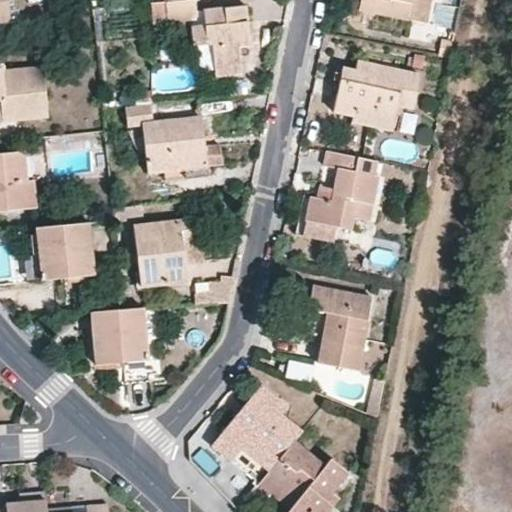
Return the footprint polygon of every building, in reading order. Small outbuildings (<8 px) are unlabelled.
[(0,0),(0,22),(9,22),(7,0),(0,0)] [(196,17),(194,0),(171,0),(165,1),(167,21),(196,17)] [(360,0),(359,10),(407,19),(410,0),(360,0)] [(424,22),(428,0),(410,0),(407,19),(424,22)] [(199,46),(212,45),(214,70),(215,77),(242,74),(240,47),(250,47),(246,6),(225,7),(204,10),(204,26),(191,27),(192,47),(199,46)] [(453,41),(441,40),(437,55),(449,58),(453,41)] [(202,72),(214,70),(212,45),(199,46),(202,72)] [(351,117),(355,107),(395,114),(397,105),(411,107),(419,75),(357,62),(355,71),(342,69),(332,113),(351,117)] [(0,64),(0,119),(46,115),(42,69),(4,72),(2,65),(0,64)] [(204,147),(201,118),(152,122),(151,103),(125,105),(127,125),(143,123),(147,172),(184,169),(206,166),(204,147)] [(351,117),(351,122),(392,129),(395,114),(355,107),(351,117)] [(369,219),(378,175),(373,174),(376,160),(328,151),(325,166),(337,169),(330,200),(310,197),(306,220),(303,235),(311,237),(331,240),(334,226),(350,229),(352,216),(369,219)] [(0,210),(35,207),(33,181),(26,181),(23,153),(0,154),(0,210)] [(184,169),(185,176),(206,174),(206,166),(184,169)] [(185,281),(183,262),(182,241),(190,241),(188,220),(134,226),(141,286),(185,281)] [(94,274),(90,223),(36,228),(41,279),(94,274)] [(227,302),(232,279),(208,281),(210,303),(227,302)] [(307,309),(328,313),(318,363),(356,371),(370,297),(312,286),(307,309)] [(143,307),(122,309),(90,312),(95,364),(124,361),(148,359),(143,307)] [(150,377),(148,359),(124,361),(126,379),(150,377)] [(283,376),(307,381),(311,365),(287,360),(283,376)] [(376,416),(383,381),(374,379),(367,413),(376,416)] [(212,443),(259,482),(293,441),(300,432),(280,415),(286,407),(260,386),(212,443)] [(293,441),(259,482),(288,507),(284,511),(325,511),(331,506),(324,500),(330,491),(346,473),(329,459),(323,466),(303,451),(293,441)] [(24,492),(24,502),(5,503),(5,509),(0,508),(0,511),(45,511),(45,510),(44,491),(24,492)] [(324,500),(331,506),(338,498),(330,491),(324,500)] [(106,511),(105,502),(86,504),(86,511),(106,511)]
